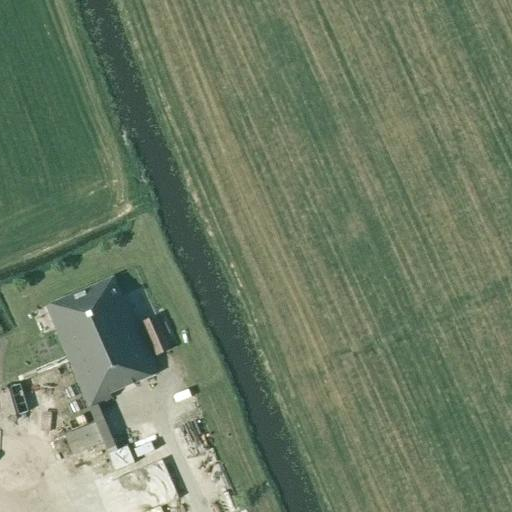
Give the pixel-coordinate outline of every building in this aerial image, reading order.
[(135,384),(158,374),(137,325),(134,326),(113,278),(46,306),(90,408),(137,388),(135,384)] [(156,357),(170,350),(156,317),(141,323),(156,357)] [(72,455),(111,439),(103,420),(64,436),(72,455)] [(128,441),(108,449),(116,468),(135,460),(128,441)] [(210,445),(197,451),(206,471),(219,465),(210,445)] [(0,462),(0,474),(12,471),(8,460),(0,462)]
